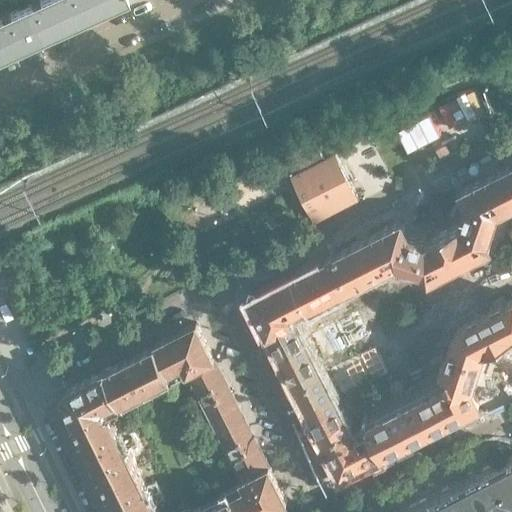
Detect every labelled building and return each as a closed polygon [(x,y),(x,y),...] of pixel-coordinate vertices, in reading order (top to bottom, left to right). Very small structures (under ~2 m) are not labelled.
[(65,24),(53,0),(35,0),(0,16),(0,45),(3,52),(65,24)] [(118,0),(53,0),(65,24),(118,0)] [(358,196),(338,159),(335,153),(323,159),(319,150),(297,161),(302,170),(292,175),(301,192),(315,218),(358,196)] [(430,273),(489,242),(485,235),(491,216),(496,213),(498,207),(511,200),(511,160),(495,169),(496,170),(483,177),(482,176),(461,187),(468,201),(462,220),(427,237),(408,232),(401,217),(380,228),(380,229),(396,260),(401,261),(407,259),(426,265),(430,273)] [(396,260),(380,229),(367,236),(367,235),(350,243),(351,244),(337,251),(352,282),(396,260)] [(352,282),(337,251),(323,258),(323,257),(314,261),(330,293),(352,282)] [(330,293),(314,261),(306,266),(306,267),(293,273),(306,299),(307,301),(311,302),(330,293)] [(294,315),(290,307),(306,299),(293,273),(293,272),(250,294),(257,309),(260,315),(279,351),(306,337),(295,314),(294,315)] [(497,342),(504,338),(505,336),(511,332),(511,297),(456,326),(450,345),(449,344),(445,354),(447,355),(441,371),(447,373),(472,381),(476,371),(478,370),(480,363),(479,361),(484,348),(496,341),(497,342)] [(225,378),(196,321),(153,343),(154,344),(130,357),(145,387),(167,376),(168,371),(167,369),(183,361),(198,392),(225,378)] [(334,391),(323,369),(312,348),(314,347),(308,336),(306,337),(279,351),(296,385),(311,416),(339,402),(341,401),(336,390),(334,391)] [(130,357),(105,369),(118,395),(119,397),(123,398),(145,387),(130,357)] [(106,400),(118,395),(105,369),(105,368),(66,388),(64,394),(79,425),(106,411),(104,407),(106,400)] [(479,400),(471,384),(472,381),(447,373),(444,383),(434,388),(449,416),(449,417),(450,418),(469,408),(468,406),(479,400)] [(242,411),(237,401),(225,378),(198,392),(196,393),(202,404),(204,403),(217,429),(230,423),(228,418),(242,411)] [(449,416),(434,388),(429,391),(427,389),(411,397),(427,427),(449,416)] [(427,427),(411,397),(389,408),(405,438),(427,427)] [(383,451),(383,450),(369,424),(353,432),(349,425),(350,424),(339,402),(311,416),(340,473),(383,451)] [(405,438),(389,408),(370,418),(369,422),(369,424),(383,450),(405,438)] [(128,446),(133,441),(137,439),(130,425),(126,427),(119,427),(112,413),(106,411),(79,425),(106,479),(137,464),(128,446)] [(258,443),(242,411),(228,418),(230,423),(217,429),(225,445),(223,446),(229,457),(231,456),(258,443)] [(274,475),(258,443),(231,456),(243,479),(255,473),(260,482),(274,475)] [(511,452),(490,464),(506,495),(509,501),(511,499),(511,452)] [(160,511),(155,501),(160,495),(164,493),(157,480),(153,482),(146,482),(137,464),(106,479),(121,511),(160,511)] [(506,495),(490,464),(464,477),(481,511),(485,511),(494,508),(495,501),(506,495)] [(262,511),(287,500),(274,475),(260,482),(255,473),(243,479),(246,487),(231,495),(240,511),(262,511)] [(481,511),(464,477),(440,489),(452,511),(481,511)] [(452,511),(440,489),(417,501),(422,511),(452,511)] [(240,511),(231,495),(225,498),(223,494),(203,504),(206,511),(240,511)] [(422,511),(417,501),(395,511),(422,511)]
